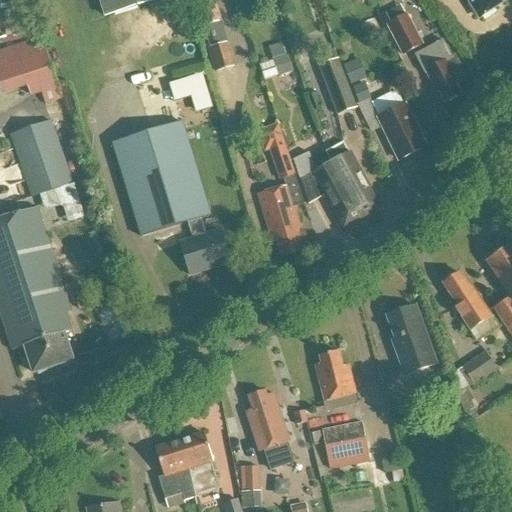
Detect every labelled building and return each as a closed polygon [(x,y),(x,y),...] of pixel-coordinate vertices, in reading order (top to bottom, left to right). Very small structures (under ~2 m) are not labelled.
[(169,0),(99,0),(105,20),(169,0)] [(196,0),(205,29),(223,24),(216,0),(196,0)] [(466,0),(480,21),(509,3),(507,0),(466,0)] [(409,17),(388,28),(403,58),(424,47),(409,17)] [(62,102),(39,40),(0,53),(0,91),(1,94),(25,86),(30,99),(40,95),(44,108),(62,102)] [(443,43),(416,58),(425,76),(426,75),(436,94),(438,93),(445,106),(461,97),(456,86),(467,80),(455,58),(452,60),(443,43)] [(236,69),(229,46),(211,51),(218,74),(236,69)] [(264,83),(279,78),(279,79),(294,73),(288,57),(273,62),(259,67),(264,83)] [(337,118),(356,110),(338,63),(319,71),(337,118)] [(400,162),(426,150),(404,107),(379,119),(400,162)] [(32,199),(72,186),(51,124),(11,137),(32,199)] [(182,125),(113,146),(142,239),(188,225),(193,242),(180,246),(189,277),(231,264),(222,233),(206,238),(201,221),(210,218),(182,125)] [(278,127),(256,134),(262,154),(271,152),(281,183),(283,183),(285,189),(258,197),(272,244),(277,243),(282,258),(309,250),(304,234),(302,234),(294,210),(304,208),(294,177),(295,177),(278,127)] [(332,165),(362,220),(379,210),(349,155),(332,165)] [(362,220),(332,165),(319,172),(317,168),(314,169),(308,156),(294,162),(309,207),(326,197),(345,230),(362,220)] [(64,336),(71,334),(66,316),(71,314),(38,210),(0,222),(0,314),(12,353),(25,349),(34,375),(73,363),(64,336)] [(511,303),(511,246),(506,251),(499,241),(486,250),(492,260),(486,264),(510,300),(511,303)] [(492,319),(475,294),(473,296),(460,275),(443,286),(459,309),(456,311),(471,333),(492,319)] [(511,303),(510,300),(494,311),(511,337),(511,303)] [(416,308),(388,319),(396,342),(392,343),(405,378),(437,366),(416,308)] [(342,370),(338,354),(320,359),(322,367),(316,368),(325,404),(356,397),(348,368),(342,370)] [(486,355),(462,371),(473,388),(497,372),(486,355)] [(267,399),(266,394),(249,399),(253,412),(246,415),(259,454),(271,451),(274,462),(292,455),(289,445),(290,444),(274,396),(267,399)] [(308,426),(305,413),(293,415),(296,428),(308,426)] [(370,466),(362,425),(322,433),(330,473),(370,466)] [(189,479),(196,500),(219,492),(210,465),(214,464),(205,436),(180,443),(189,472),(189,479)] [(189,472),(180,443),(156,451),(164,478),(159,480),(166,502),(182,496),(185,503),(196,500),(189,479),(189,472)] [(246,495),(261,494),(260,470),(245,470),(246,495)] [(261,494),(246,495),(242,495),(242,511),(262,511),(261,494)] [(240,511),(237,502),(223,507),(224,511),(240,511)]
